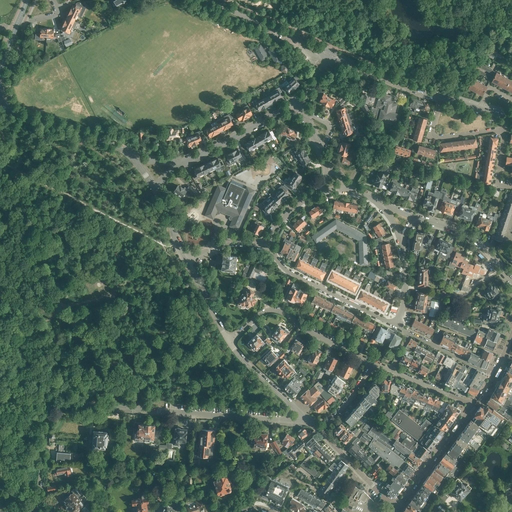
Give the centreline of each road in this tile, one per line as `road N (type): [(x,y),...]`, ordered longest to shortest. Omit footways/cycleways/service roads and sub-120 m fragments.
road 1 (residential): [(284,420),(0,398)]
road 2 (residential): [(374,363),(278,310),(265,311),(228,341)]
road 3 (residential): [(137,160),(97,136),(26,118),(1,99)]
road 4 (residential): [(181,163),(297,105)]
road 5 (residential): [(328,52),(210,0)]
road 6 (residential): [(395,503),(472,403)]
road 7 (residential): [(506,119),(500,130),(435,139),(430,130),(441,98)]
road 8 (residential): [(441,98),(328,52)]
